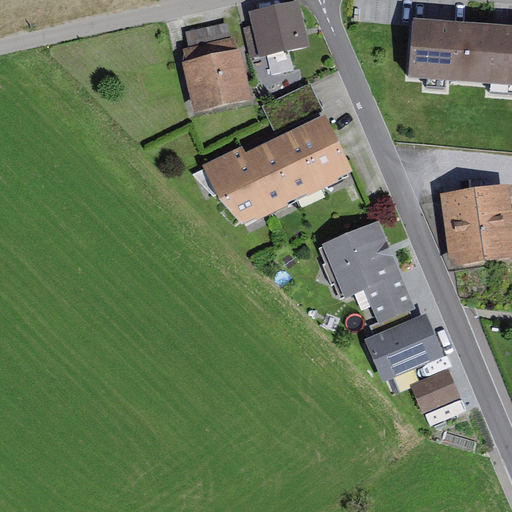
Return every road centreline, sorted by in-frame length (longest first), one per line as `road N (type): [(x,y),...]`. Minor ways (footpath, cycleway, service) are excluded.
road 1 (residential): [(318,0),(511,462)]
road 2 (residential): [(0,46),(209,0)]
